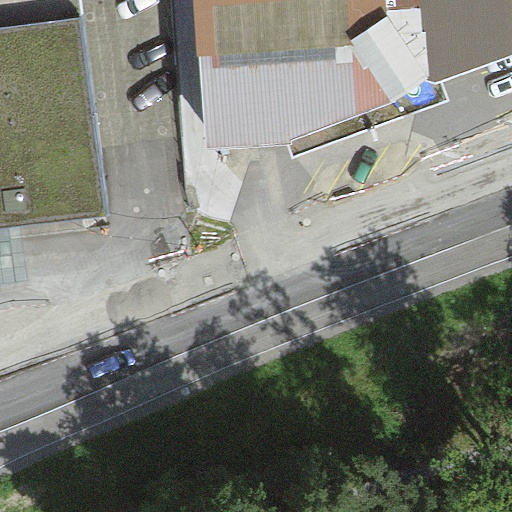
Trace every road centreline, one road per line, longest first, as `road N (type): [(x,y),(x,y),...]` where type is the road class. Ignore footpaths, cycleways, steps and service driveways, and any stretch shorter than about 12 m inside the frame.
road 1 (primary): [(511,185),(0,380)]
road 2 (track): [(291,511),(0,502)]
road 3 (track): [(511,481),(393,511)]
